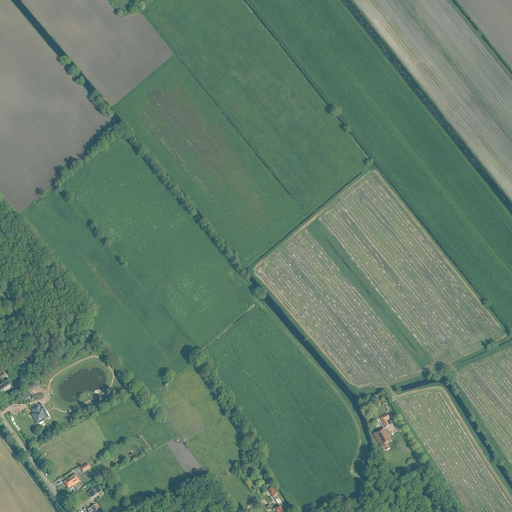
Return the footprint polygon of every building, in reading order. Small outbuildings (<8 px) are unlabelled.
[(0,392),(11,385),(6,379),(7,378),(5,375),(0,378),(0,382),(0,383),(0,382),(0,392)] [(32,397),(28,391),(22,396),(25,401),(32,397)] [(40,411),(38,407),(32,410),(34,414),(32,415),(37,424),(38,423),(39,424),(43,422),(43,421),(46,419),(41,410),(40,411)] [(382,422),(385,428),(389,426),(385,420),(383,417),(380,419),(382,422)] [(387,445),(391,442),(383,429),(376,433),(377,434),(374,436),(381,448),(382,448),(384,451),(385,451),(386,452),(390,449),(387,445)] [(75,475),(63,482),(68,489),(73,485),(74,486),(80,482),(75,475)] [(99,486),(93,490),(96,495),(102,491),(99,486)] [(269,491),(273,498),(278,495),(273,489),(272,490),(270,488),(268,489),(269,491)] [(211,511),(212,511),(219,507),(215,502),(208,507),(211,511)]
